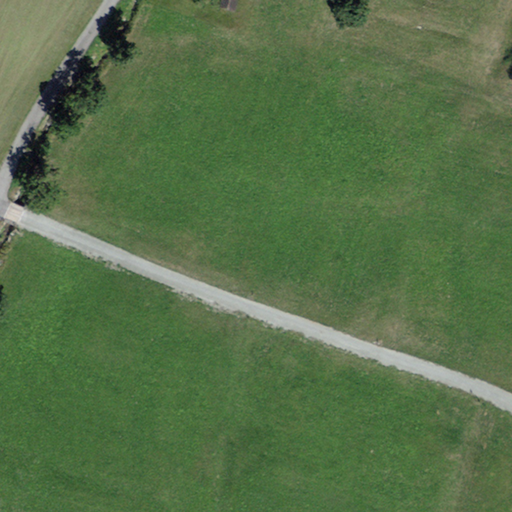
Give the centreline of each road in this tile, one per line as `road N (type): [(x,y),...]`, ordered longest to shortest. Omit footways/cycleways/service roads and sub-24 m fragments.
road 1 (track): [(0,217),(511,408)]
road 2 (unclassified): [(107,0),(0,196)]
